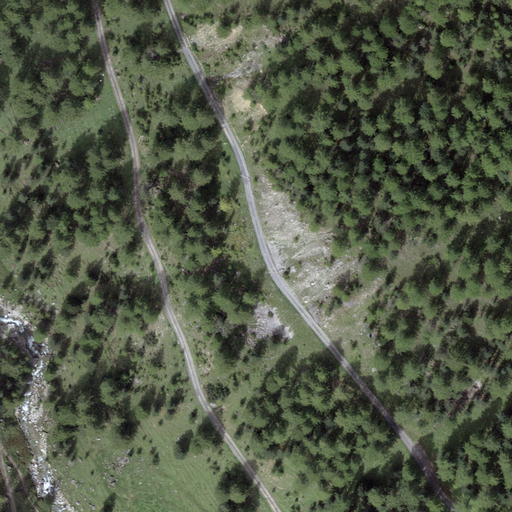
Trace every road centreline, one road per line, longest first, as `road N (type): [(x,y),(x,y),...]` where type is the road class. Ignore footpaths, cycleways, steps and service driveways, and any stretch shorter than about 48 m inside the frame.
road 1 (track): [(165,0),(242,166),(251,216),(279,286),(460,511)]
road 2 (track): [(96,0),(134,143),(141,223),(172,317),(203,403),(278,511)]
